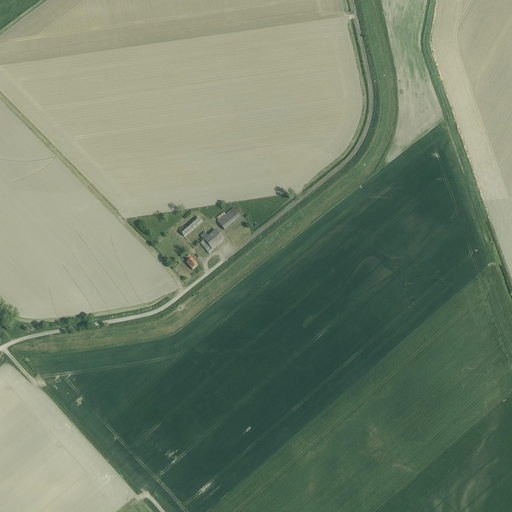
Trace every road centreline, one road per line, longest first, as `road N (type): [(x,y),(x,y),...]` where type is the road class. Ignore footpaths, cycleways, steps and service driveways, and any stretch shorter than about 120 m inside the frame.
road 1 (track): [(225,258),(360,144),(371,88),(352,0)]
road 2 (unclassified): [(0,348),(153,312),(225,258)]
